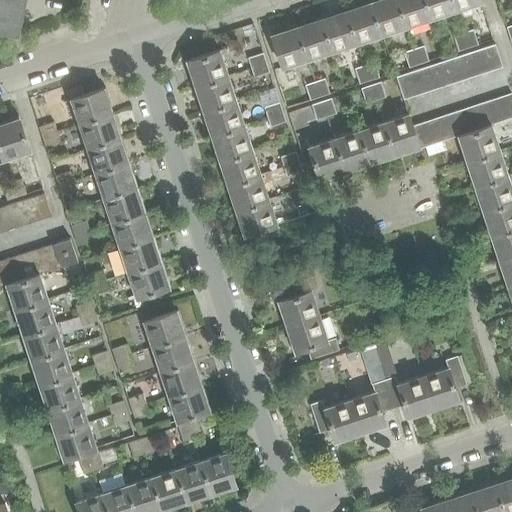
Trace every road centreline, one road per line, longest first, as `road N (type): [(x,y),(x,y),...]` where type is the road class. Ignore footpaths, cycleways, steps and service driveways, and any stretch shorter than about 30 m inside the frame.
road 1 (residential): [(287,507),(134,38)]
road 2 (residential): [(287,507),(511,435)]
road 3 (residential): [(0,82),(134,38)]
road 4 (residential): [(134,38),(249,0)]
